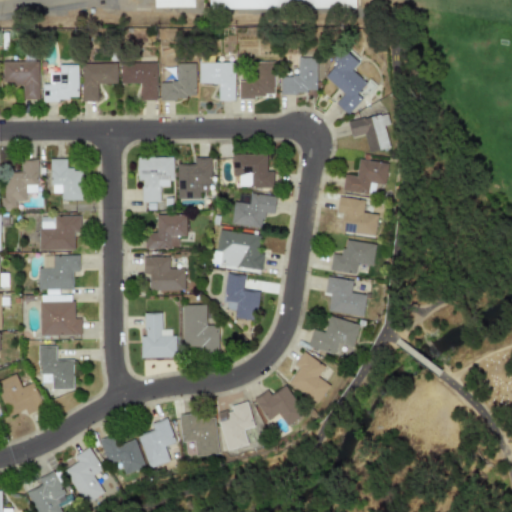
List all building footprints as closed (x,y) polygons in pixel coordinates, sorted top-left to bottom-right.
[(153,0),(153,8),(193,7),(193,0),(153,0)] [(207,0),(208,9),(355,7),(354,0),(207,0)] [(321,75),(342,94),(334,103),(347,114),(360,99),(355,94),(365,83),(350,70),(357,61),(343,49),(321,75)] [(314,93),(315,57),(296,57),(296,76),(279,76),(279,92),(314,93)] [(1,61),(1,85),(21,85),(21,99),(37,99),(37,61),(1,61)] [(273,97),(272,61),(253,61),(254,80),(237,80),(237,97),(273,97)] [(154,100),(155,63),(119,62),(118,83),(138,83),(138,100),(154,100)] [(197,83),(216,83),(217,101),(233,101),(233,62),(197,62),(197,83)] [(115,63),(79,64),(80,101),(96,101),(95,84),(115,84),(115,63)] [(158,82),(158,99),(194,98),(193,63),(175,63),(175,82),(158,82)] [(40,100),(76,100),(76,65),(57,65),(57,72),(48,72),(48,84),(41,84),(40,100)] [(346,122),(350,137),(363,134),(367,152),(388,147),(383,125),(388,124),(385,112),(346,122)] [(170,157),(136,157),(136,180),(140,180),(140,202),(158,202),(158,187),(171,186),(170,157)] [(197,199),(197,192),(210,191),(209,157),(192,158),(192,163),(175,164),(176,199),(197,199)] [(50,159),(49,192),(60,193),(59,200),(81,200),(82,169),(65,169),(65,159),(50,159)] [(343,174),(340,190),(365,194),(367,182),(383,185),(386,163),(357,159),(355,176),(343,174)] [(1,173),(2,208),(14,208),(14,200),(24,200),(24,193),(36,192),(35,160),(19,160),(20,172),(1,173)] [(229,223),(260,228),(263,212),(272,214),(275,197),(249,192),(247,203),(232,201),(229,223)] [(376,214),(361,212),(363,200),(337,196),(335,213),(342,214),(339,231),(373,236),(376,214)] [(154,215),(155,233),(143,234),(143,249),(177,248),(177,236),(184,236),(184,214),(154,215)] [(73,249),(73,232),(78,232),(78,215),(38,215),(37,249),(73,249)] [(258,235),(217,229),(214,254),(210,253),(209,262),(260,269),(262,254),(256,253),(258,235)] [(331,253),(328,270),(354,274),(355,263),(371,266),(374,244),(343,240),(341,255),(331,253)] [(77,255),(51,255),(51,268),(36,268),(37,289),(72,288),(71,271),(77,271),(77,255)] [(149,290),(183,290),(183,269),(167,269),(167,257),(142,256),(141,273),(149,273),(149,290)] [(257,292),(241,289),(243,276),(225,273),(222,301),(235,303),(233,317),(254,320),(257,292)] [(361,315),(364,294),(349,293),(351,280),(325,277),(323,293),(329,294),(327,312),(361,315)] [(79,335),(79,318),(72,319),(72,294),(38,295),(39,335),(79,335)] [(181,305),(182,347),(200,347),(200,353),(218,352),(217,325),(205,326),(204,305),(181,305)] [(139,358),(174,357),(174,335),(161,335),(160,313),(143,313),(143,336),(139,336),(139,358)] [(357,324),(327,316),(323,332),(311,329),(306,347),(334,354),(336,344),(351,348),(357,324)] [(71,359),(54,360),(54,346),(36,346),(37,374),(49,374),(50,389),(72,389),(71,359)] [(328,384),(316,377),(323,365),(301,352),(293,365),(296,368),(287,384),(317,402),(328,384)] [(0,379),(0,395),(8,416),(24,410),(26,414),(42,408),(32,382),(19,387),(14,374),(0,379)] [(269,394),(267,391),(253,397),(264,421),(278,414),(283,425),(301,416),(287,385),(269,394)] [(229,406),(230,410),(215,414),(225,450),(246,444),(242,429),(252,427),(246,401),(229,406)] [(194,455),(216,454),(213,418),(194,419),(193,414),(178,415),(179,442),(193,441),(194,455)] [(168,461),(163,446),(174,442),(165,418),(150,424),(152,430),(136,436),(147,468),(168,461)] [(97,440),(106,465),(117,461),(123,475),(143,467),(133,439),(114,446),(110,435),(97,440)] [(73,455),(76,462),(62,470),(83,504),(102,493),(92,475),(101,470),(87,447),(73,455)]
